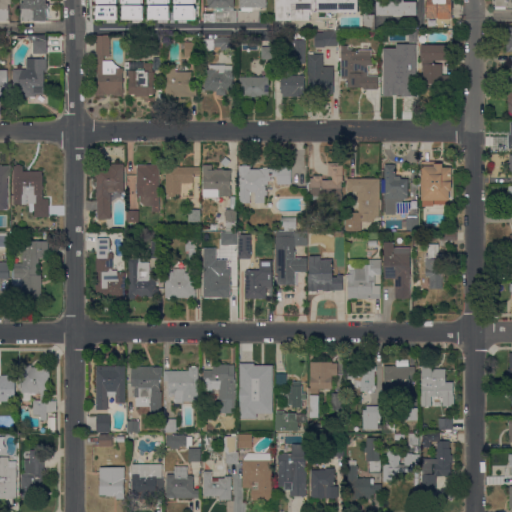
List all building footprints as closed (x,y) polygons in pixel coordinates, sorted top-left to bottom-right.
[(0,0),(13,0),(13,3),(10,3),(10,20),(0,20),(0,0)] [(47,0),(47,3),(49,3),(49,8),(47,8),(46,21),(22,20),(22,9),(21,9),(21,2),(25,2),(25,0),(47,0)] [(235,0),(235,7),(233,7),(233,10),(237,10),(237,21),(204,22),(204,13),(214,13),(214,8),(209,8),(208,0),(235,0)] [(267,0),(267,7),(254,7),(254,10),(260,10),(260,21),(238,22),(238,10),(242,10),(242,8),(240,8),(240,0),(267,0)] [(360,0),(360,11),(311,11),(311,19),(278,20),(278,0),(360,0)] [(378,1),(384,1),(384,0),(405,0),(405,1),(417,1),(417,15),(378,15),(378,1)] [(453,0),(453,27),(428,27),(427,0),(453,0)] [(511,9),(496,9),(496,0),(511,0),(511,9)] [(119,22),(97,21),(97,5),(119,5),(119,22)] [(145,21),(123,21),(123,5),(144,5),(145,21)] [(171,21),(149,21),(149,5),(171,5),(171,21)] [(197,5),(197,21),(175,21),(175,5),(197,5)] [(368,9),(368,14),(375,14),(375,29),(363,29),(363,9),(368,9)] [(338,31),(338,45),(325,45),(325,47),(315,47),(315,32),(324,32),(324,31),(338,31)] [(418,59),(407,60),(407,40),(410,40),(410,31),(418,31),(418,59)] [(145,43),(148,43),(148,39),(149,39),(149,36),(162,35),(162,55),(151,55),(151,57),(145,57),(145,43)] [(196,35),(196,55),(185,55),(185,35),(196,35)] [(47,36),(47,53),(34,53),(34,40),(30,40),(30,37),(29,37),(29,36),(47,36)] [(116,64),(121,68),(124,68),(124,72),(123,72),(123,89),(124,89),(124,94),(112,94),(112,93),(105,93),(105,95),(96,95),(96,89),(98,89),(99,55),(97,55),(97,36),(111,36),(110,55),(105,55),(105,60),(113,61),(116,64)] [(218,39),(218,37),(234,36),(234,49),(221,49),(221,47),(215,47),(215,50),(204,50),(204,39),(218,39)] [(306,39),(306,63),(291,63),(291,39),(306,39)] [(422,44),(438,44),(442,44),(448,44),(448,45),(453,45),(453,58),(449,58),(449,59),(434,59),(434,64),(442,64),(442,75),(454,75),(454,89),(441,89),(441,83),(424,83),(424,64),(423,64),(423,59),(422,59),(422,44)] [(347,87),(347,78),(341,78),(340,45),(347,45),(347,48),(354,48),(354,51),(360,51),(360,50),(372,49),(372,65),(367,65),(368,75),(377,75),(378,89),(363,89),(363,87),(347,87)] [(273,46),(274,58),(262,59),(262,46),(273,46)] [(324,54),(324,66),(334,66),(334,90),(309,90),(309,73),(308,73),(308,54),(324,54)] [(37,96),(19,96),(19,86),(13,86),(13,69),(26,69),(26,58),(35,58),(38,58),(38,57),(44,57),(44,93),(37,93),(37,96)] [(153,58),(161,58),(161,71),(154,71),(154,69),(153,69),(153,58)] [(129,78),(129,76),(127,76),(127,61),(153,62),(152,69),(154,69),(154,71),(155,71),(155,86),(156,86),(156,93),(154,93),(154,94),(153,94),(153,95),(150,95),(150,94),(149,94),(149,95),(141,95),(141,96),(137,96),(137,94),(135,94),(135,95),(132,95),(132,94),(130,94),(130,78),(129,78)] [(226,64),(226,65),(233,65),(233,90),(227,90),(227,94),(217,95),(217,91),(214,91),(214,90),(205,90),(205,69),(210,69),(210,65),(226,64)] [(192,87),(198,87),(197,96),(167,96),(167,76),(167,67),(177,67),(177,71),(192,71),(192,87)] [(396,74),(396,68),(411,68),(411,74),(412,74),(412,91),(406,91),(406,94),(396,94),(396,96),(388,96),(388,74),(396,74)] [(0,69),(8,69),(8,93),(0,93),(0,69)] [(305,75),(305,96),(283,96),(283,93),(281,93),(281,75),(305,75)] [(269,77),(269,95),(258,95),(258,96),(250,96),(250,95),(240,95),(241,76),(269,77)] [(437,161),(437,163),(443,163),(443,167),(452,167),(452,190),(450,190),(450,200),(450,209),(422,208),(422,199),(421,199),(422,161),(437,161)] [(323,180),(333,180),(333,176),(329,176),(329,162),(343,162),(343,181),(342,181),(342,193),(343,193),(343,204),(333,204),(333,200),(311,200),(311,178),(314,178),(314,175),(323,175),(323,180)] [(111,191),(111,218),(98,218),(98,201),(97,201),(97,189),(96,189),(96,186),(97,186),(97,178),(96,178),(96,168),(98,168),(98,166),(104,166),(104,168),(110,168),(110,163),(125,163),(125,191),(111,191)] [(44,198),(49,198),(49,216),(35,217),(35,203),(28,203),(28,204),(15,204),(14,182),(13,181),(13,178),(14,178),(14,166),(16,166),(16,164),(21,164),(21,166),(24,166),(24,171),(43,171),(43,174),(44,185),(45,186),(45,188),(44,189),(44,198)] [(137,196),(137,167),(138,167),(138,164),(160,164),(160,211),(152,211),(152,205),(144,205),(144,201),(140,201),(140,196),(137,196)] [(213,164),(213,169),(215,169),(225,169),(232,169),(232,196),(220,196),(220,197),(204,197),(204,164),(213,164)] [(396,175),(401,175),(401,178),(409,178),(409,198),(403,198),(403,203),(398,203),(398,214),(386,214),(386,198),(385,198),(385,192),(386,192),(386,179),(386,164),(396,164),(396,175)] [(251,165),(251,168),(277,168),(278,165),(291,165),(291,166),(292,166),(292,183),(290,183),(290,184),(278,184),(278,176),(271,176),(271,181),(269,181),(269,184),(266,184),(265,189),(268,189),(268,195),(266,195),(266,202),(256,202),(256,191),(250,191),(250,202),(240,202),(240,165),(251,165)] [(200,166),(201,174),(194,174),(194,182),(181,182),(181,194),(177,194),(177,197),(169,197),(169,194),(166,194),(166,166),(180,166),(200,166)] [(381,178),(380,217),(374,217),(374,221),(362,221),(362,230),(345,230),(345,212),(358,212),(359,200),(358,200),(358,191),(348,191),(348,178),(381,178)] [(201,222),(189,222),(189,209),(201,209),(201,222)] [(238,209),(238,231),(226,231),(226,209),(238,209)] [(127,210),(139,210),(139,222),(127,222),(127,210)] [(297,217),(297,226),(296,226),(297,229),(285,230),(285,226),(282,226),(282,217),(297,217)] [(419,217),(418,230),(407,229),(407,217),(419,217)] [(153,232),(164,232),(163,258),(153,258),(153,232)] [(308,232),(308,245),(294,245),(293,232),(308,232)] [(441,232),(456,232),(456,240),(453,240),(453,245),(441,245),(441,232)] [(201,261),(188,261),(187,251),(187,246),(187,241),(189,236),(191,233),(198,233),(198,248),(201,248),(201,261)] [(251,234),(251,258),(239,258),(239,234),(251,234)] [(125,299),(117,299),(117,298),(113,298),(113,296),(104,296),(104,292),(97,292),(97,284),(99,284),(99,271),(97,271),(97,256),(98,256),(98,238),(110,238),(110,252),(113,252),(113,270),(118,270),(118,272),(125,272),(125,299)] [(49,258),(39,258),(40,265),(37,265),(37,275),(41,275),(42,296),(25,297),(25,290),(15,290),(14,263),(26,263),(26,241),(49,240),(49,258)] [(411,247),(411,273),(411,295),(412,295),(412,298),(404,298),(395,298),(395,278),(385,278),(385,253),(384,253),(384,241),(395,241),(395,247),(411,247)] [(439,243),(439,254),(442,254),(451,254),(451,262),(443,262),(443,288),(430,288),(430,276),(426,276),(426,254),(428,254),(428,243),(439,243)] [(233,258),(217,258),(217,245),(218,245),(218,244),(229,244),(229,246),(233,246),(233,258)] [(307,257),(307,271),(295,271),(295,284),(278,284),(278,277),(276,277),(276,247),(290,247),(290,249),(294,249),(294,257),(307,257)] [(344,289),(333,290),(324,290),(324,289),(319,289),(319,290),(309,290),(309,275),(310,275),(310,256),(321,255),(321,259),(333,259),(333,276),(338,276),(338,274),(343,274),(344,289)] [(150,272),(156,272),(156,296),(145,296),(144,298),(141,298),(140,296),(138,296),(138,298),(129,298),(129,259),(141,258),(141,262),(150,262),(150,272)] [(375,274),(375,285),(381,285),(381,298),(349,298),(349,281),(348,281),(348,274),(350,274),(350,269),(348,265),(348,259),(382,259),(382,274),(375,274)] [(272,260),(273,287),(267,287),(267,298),(246,298),(246,270),(251,270),(259,270),(259,260),(272,260)] [(0,261),(10,261),(10,278),(0,278),(0,261)] [(186,268),(186,272),(192,272),(192,279),(194,278),(195,289),(196,289),(196,297),(195,297),(194,298),(191,298),(190,297),(172,297),(172,298),(168,298),(168,297),(166,297),(165,271),(174,271),(174,268),(186,268)] [(231,272),(231,295),(225,295),(225,297),(204,297),(204,272),(231,272)] [(333,362),(338,363),(338,375),(333,375),(333,388),(320,388),(320,417),(311,417),(311,395),(309,395),(309,387),(311,387),(311,362),(333,362)] [(235,364),(236,408),(233,408),(233,413),(217,413),(217,402),(219,402),(219,389),(214,389),(214,391),(204,391),(203,383),(204,383),(204,369),(214,369),(214,364),(235,364)] [(48,367),(48,371),(50,371),(50,379),(48,379),(48,393),(45,393),(46,399),(48,399),(48,401),(56,400),(57,411),(47,412),(47,420),(41,420),(41,414),(34,414),(34,400),(41,400),(41,394),(32,394),(32,400),(23,400),(23,392),(22,392),(22,365),(32,365),(32,367),(48,367)] [(126,365),(126,403),(116,403),(116,394),(108,394),(109,409),(97,410),(97,366),(126,365)] [(376,385),(377,385),(377,389),(376,389),(376,391),(361,391),(361,388),(356,388),(356,386),(355,386),(355,383),(351,383),(351,379),(348,379),(348,366),(377,365),(377,370),(376,370),(376,385)] [(415,366),(415,375),(409,375),(409,389),(386,390),(385,370),(385,365),(395,365),(395,366),(415,366)] [(446,368),(446,379),(447,379),(447,382),(446,382),(446,385),(447,385),(447,396),(429,396),(429,389),(422,389),(422,385),(422,365),(432,365),(432,368),(433,368),(446,368)] [(150,396),(147,396),(147,405),(139,405),(139,396),(135,396),(135,386),(132,386),(132,366),(162,366),(162,376),(161,376),(161,391),(162,391),(162,415),(150,415),(150,405),(150,396)] [(190,370),(190,367),(192,367),(193,366),(196,366),(197,367),(199,367),(199,401),(184,401),(184,403),(175,403),(175,397),(169,397),(169,381),(164,381),(164,370),(190,370)] [(241,387),(244,387),(244,366),(269,366),(269,387),(268,387),(268,391),(265,391),(266,387),(263,387),(263,390),(254,390),(254,401),(252,401),(252,410),(241,410),(241,401),(241,387)] [(287,373),(287,384),(276,385),(276,373),(287,373)] [(0,377),(1,377),(1,375),(16,375),(16,401),(1,401),(1,409),(0,409),(0,377)] [(303,394),(307,394),(307,399),(303,399),(303,407),(289,407),(289,392),(292,392),(292,386),(294,386),(294,382),(301,382),(301,385),(303,385),(303,394)] [(345,393),(345,410),(330,409),(331,393),(345,393)] [(364,409),(367,409),(367,406),(381,405),(382,428),(364,428),(364,409)] [(419,420),(407,420),(407,407),(419,407),(419,420)] [(272,410),(273,431),(260,431),(260,411),(272,410)] [(285,414),(285,419),(289,419),(289,413),(297,413),(297,419),(298,419),(298,427),(299,427),(299,431),(293,431),(293,430),(277,430),(276,414),(285,414)] [(111,414),(111,431),(97,432),(97,414),(111,414)] [(453,418),(453,419),(453,429),(437,429),(437,418),(453,418)] [(161,433),(161,419),(177,419),(177,433),(161,433)] [(453,419),(462,419),(462,429),(453,429),(453,419)] [(140,421),(140,432),(127,432),(127,421),(140,421)] [(419,433),(419,444),(409,444),(410,433),(419,433)] [(440,433),(440,435),(442,435),(442,439),(439,439),(439,441),(428,441),(428,433),(440,433)] [(112,434),(112,446),(100,446),(100,434),(112,434)] [(253,448),(250,448),(250,449),(241,449),(241,448),(239,448),(239,434),(252,434),(253,448)] [(188,448),(186,446),(180,446),(180,448),(172,448),(172,446),(167,446),(167,435),(187,435),(187,436),(193,436),(193,445),(189,445),(188,448)] [(380,437),(380,459),(382,459),(381,463),(380,463),(380,471),(370,471),(370,460),(367,460),(367,451),(365,451),(365,446),(367,446),(368,437),(380,437)] [(440,442),(440,440),(451,441),(451,454),(453,454),(453,462),(451,462),(451,474),(449,474),(448,475),(446,475),(445,474),(444,474),(444,475),(435,475),(435,463),(437,463),(438,442),(440,442)] [(332,443),(344,443),(344,455),(333,455),(332,443)] [(292,445),(304,444),(304,453),(306,453),(307,495),(291,496),(291,489),(286,489),(285,485),(279,485),(279,454),(292,453),(292,445)] [(189,448),(201,448),(201,461),(189,461),(189,448)] [(394,448),(394,453),(400,454),(400,464),(405,464),(405,453),(413,453),(413,454),(419,454),(419,461),(413,461),(413,472),(397,472),(397,475),(393,475),(393,481),(384,481),(384,464),(390,464),(390,462),(388,462),(388,448),(394,448)] [(30,459),(30,450),(44,449),(45,492),(36,492),(36,496),(22,496),(21,473),(25,473),(25,460),(30,459)] [(238,463),(226,463),(226,449),(232,449),(232,450),(238,450),(238,463)] [(271,453),(271,460),(272,460),(272,500),(252,500),(252,488),(258,488),(258,483),(253,482),(253,488),(243,487),(243,460),(244,460),(244,458),(248,453),(271,453)] [(17,498),(0,498),(0,456),(13,456),(13,461),(17,461),(17,498)] [(349,460),(356,460),(357,465),(358,465),(358,478),(375,478),(375,483),(382,483),(382,500),(375,501),(375,494),(372,494),(372,498),(357,498),(357,499),(351,499),(351,497),(350,497),(350,494),(349,494),(348,465),(349,465),(349,460)] [(163,464),(163,478),(164,478),(164,498),(157,498),(157,497),(132,497),(132,464),(163,464)] [(170,498),(167,498),(167,474),(175,474),(175,466),(188,466),(188,475),(189,475),(192,475),(192,476),(194,476),(194,489),(200,489),(200,497),(174,498),(173,499),(170,499),(170,498)] [(125,467),(125,499),(117,499),(117,496),(108,496),(108,495),(100,495),(100,467),(125,467)] [(320,469),(326,469),(326,467),(335,467),(335,486),(339,486),(339,497),(336,497),(336,498),(312,498),(312,469),(320,469)] [(212,470),(226,470),(226,476),(232,475),(232,487),(233,487),(233,489),(232,489),(232,499),(220,499),(220,496),(204,496),(204,470),(212,470)]
